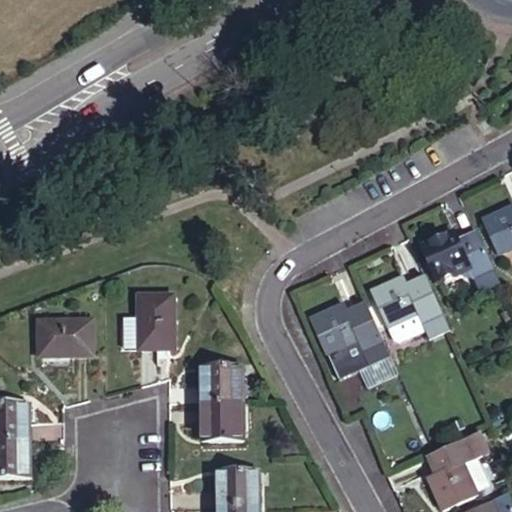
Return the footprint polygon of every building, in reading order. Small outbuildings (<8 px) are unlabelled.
[(511,217),(495,225),(510,261),(511,260),(511,217)] [(507,292),(485,239),(468,247),(464,238),(433,251),(448,287),(462,281),(481,288),(487,302),(507,292)] [(437,345),(457,336),(436,283),(416,292),(412,283),(381,296),(396,333),(426,321),(432,335),(437,345)] [(125,350),(170,351),(170,299),(136,300),(136,317),(125,318),(125,350)] [(397,364),(375,310),(357,318),(352,309),(323,322),(338,359),(368,346),(379,372),(397,364)] [(426,321),(396,333),(401,345),(405,347),(432,335),(426,321)] [(89,322),(37,323),(37,357),(89,357),(89,322)] [(242,367),(202,367),(203,408),(243,408),(242,367)] [(0,405),(0,442),(29,441),(29,404),(0,405)] [(243,408),(203,408),(204,439),(243,439),(243,408)] [(489,436),(435,458),(443,477),(435,481),(448,511),(484,496),(482,493),(495,487),(485,462),(498,457),(489,436)] [(0,442),(0,478),(30,478),(29,441),(0,442)] [(221,470),(220,511),(257,511),(258,470),(221,470)] [(511,511),(511,500),(485,511),(511,511)]
